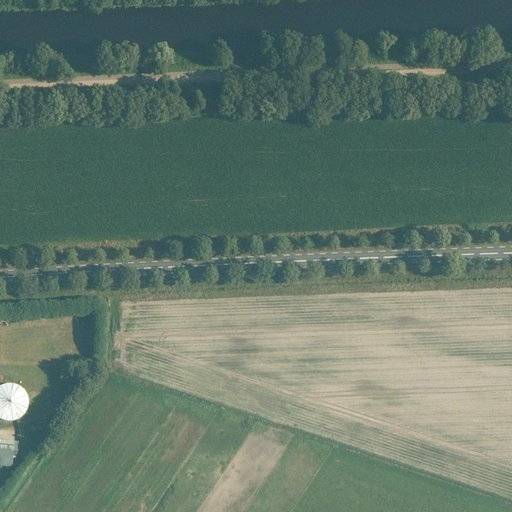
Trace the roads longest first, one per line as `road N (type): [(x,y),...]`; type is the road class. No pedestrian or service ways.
road 1 (secondary): [(0,277),(511,252)]
road 2 (track): [(511,72),(0,93)]
